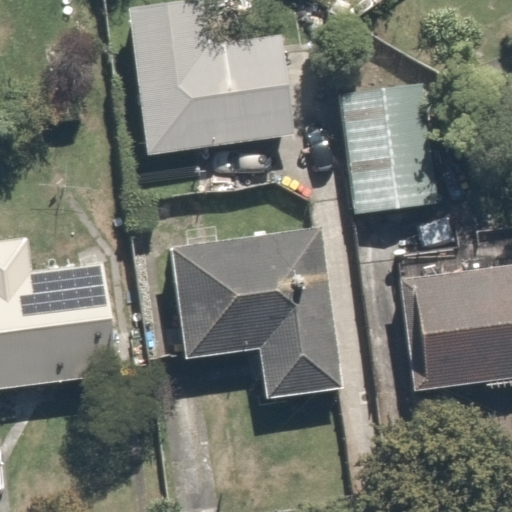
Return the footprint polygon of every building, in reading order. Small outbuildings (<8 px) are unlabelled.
[(201,6),(132,11),(143,175),(302,164),(294,45),(204,51),(201,6)] [(423,79),(332,90),(349,228),(440,217),(423,79)] [(336,236),(163,256),(176,373),(262,363),(266,402),(354,391),(336,236)] [(0,251),(0,393),(123,383),(113,270),(31,277),(28,249),(0,251)] [(511,271),(397,289),(414,406),(511,391),(511,271)]
